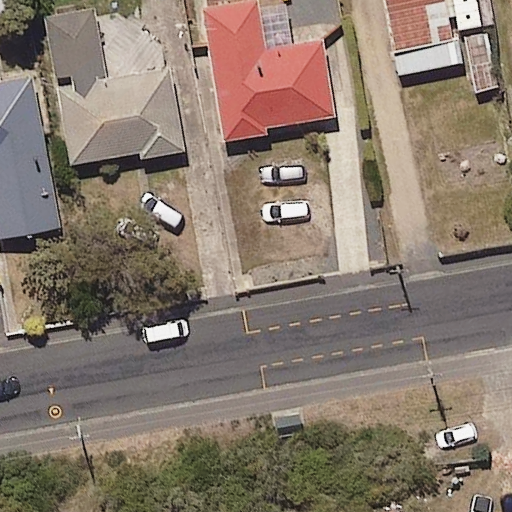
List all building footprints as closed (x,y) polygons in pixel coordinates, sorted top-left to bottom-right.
[(0,0),(0,13),(19,11),(17,0),(0,0)] [(268,129),(337,118),(325,43),(269,51),(261,0),(234,0),(209,4),(229,134),(230,143),(269,137),(268,129)] [(459,36),(452,0),(385,0),(400,77),(465,64),(459,36)] [(477,0),(452,0),(459,36),(484,31),(477,0)] [(186,148),(175,71),(110,80),(100,17),(53,24),(74,164),(143,154),(144,161),(187,155),(186,148)] [(484,31),(459,36),(465,64),(471,99),(503,93),(491,30),(484,31)] [(62,230),(36,78),(0,84),(0,238),(0,241),(62,230)]
